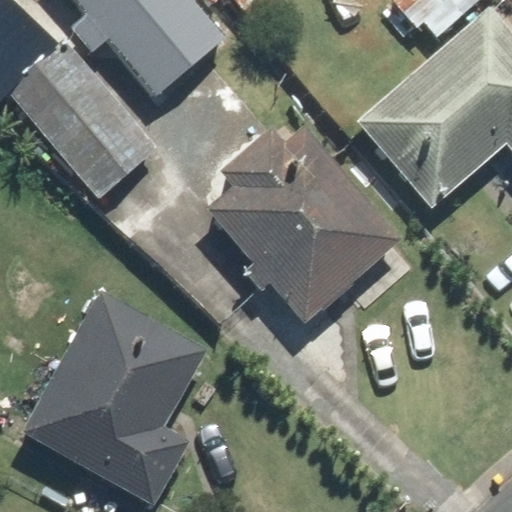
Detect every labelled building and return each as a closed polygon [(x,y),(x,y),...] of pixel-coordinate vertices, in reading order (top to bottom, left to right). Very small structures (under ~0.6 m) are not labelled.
[(185,0),(69,0),(145,90),(213,33),(185,0)] [(283,0),(231,0),(262,35),(291,9),(283,0)] [(399,0),(440,43),(484,0),(399,0)] [(511,35),(489,10),(357,131),(436,218),(509,152),(511,155),(511,35)] [(59,40),(3,90),(101,200),(157,151),(59,40)] [(309,326),(400,242),(284,117),(215,181),(229,196),(207,216),(309,326)] [(207,345),(104,292),(25,446),(153,511),(162,511),(197,445),(164,428),(207,345)]
